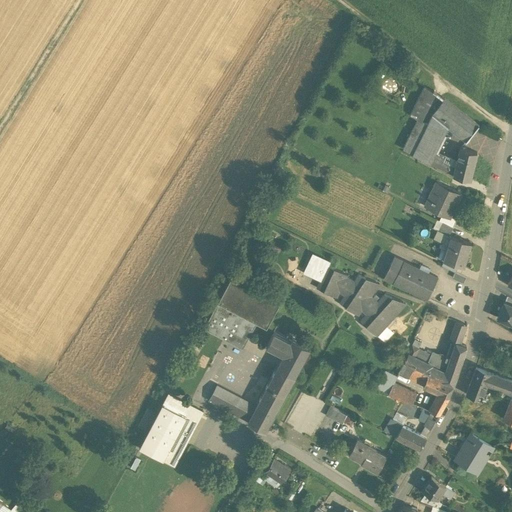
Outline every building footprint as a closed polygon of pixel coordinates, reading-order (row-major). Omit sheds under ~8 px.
[(412,154),(427,123),(422,121),(435,93),(424,87),(410,115),(417,119),(403,149),(412,154)] [(444,98),(431,115),(448,127),(466,142),(479,125),(444,98)] [(427,123),(412,154),(430,163),(435,152),(448,127),(431,115),(427,123)] [(460,148),(457,162),(454,175),(453,176),(470,180),(477,153),(460,148)] [(430,163),(454,175),(457,162),(435,152),(430,163)] [(387,181),(382,190),(389,194),(394,184),(387,181)] [(459,192),(436,181),(424,206),(442,214),(450,218),(450,217),(455,207),(452,205),(454,201),(459,192)] [(456,220),(450,217),(450,218),(442,214),(439,220),(443,222),(453,227),(456,220)] [(443,222),(439,220),(436,218),(432,225),(440,229),(443,222)] [(453,227),(443,222),(440,229),(450,233),(453,227)] [(470,243),(451,237),(447,252),(444,260),(459,265),(463,266),(470,243)] [(442,250),(438,258),(444,260),(447,252),(442,250)] [(313,254),(304,272),(320,280),(327,265),(327,266),(329,262),(313,254)] [(437,277),(394,256),(383,278),(427,299),(437,277)] [(459,265),(444,260),(441,266),(455,272),(459,265)] [(384,295),(378,303),(376,301),(377,299),(374,296),(372,298),(371,297),(379,284),(365,278),(358,275),(354,282),(347,277),(348,275),(334,268),(334,269),(327,266),(327,265),(320,280),(316,288),(323,291),(323,292),(337,298),(339,293),(344,296),(339,303),(346,307),(346,308),(358,316),(362,311),(366,315),(360,322),(366,327),(377,337),(388,325),(387,324),(391,319),(392,320),(406,304),(392,298),(384,295)] [(452,278),(463,283),(465,278),(455,273),(452,278)] [(282,300),(233,274),(204,327),(243,349),(257,322),(267,327),(282,300)] [(511,305),(505,303),(498,319),(511,324),(511,305)] [(415,357),(408,354),(407,356),(406,355),(405,359),(406,359),(404,363),(428,374),(427,375),(446,383),(453,387),(466,347),(460,345),(466,326),(456,322),(449,343),(451,343),(445,359),(432,354),(427,364),(415,357)] [(266,346),(283,355),(256,405),(217,384),(208,400),(247,421),(247,422),(266,432),(295,377),(310,348),(292,339),(291,341),(274,332),(266,346)] [(415,340),(412,346),(419,349),(421,343),(415,340)] [(419,349),(412,346),(408,354),(415,357),(419,349)] [(428,374),(404,363),(399,372),(424,383),(427,377),(427,375),(428,374)] [(476,369),(466,396),(481,401),(487,385),(491,374),(476,369)] [(397,377),(386,372),(377,389),(398,399),(403,402),(411,406),(417,394),(394,383),(397,377)] [(511,382),(491,374),(487,385),(511,394),(511,382)] [(445,385),(427,377),(424,383),(423,386),(440,394),(449,398),(453,387),(446,383),(445,385)] [(175,466),(204,411),(169,392),(139,447),(175,466)] [(449,398),(440,394),(433,408),(432,408),(433,405),(431,405),(428,411),(432,412),(439,415),(449,398)] [(398,399),(390,416),(395,418),(403,402),(398,399)] [(511,399),(506,412),(503,420),(511,423),(511,399)] [(347,414),(330,406),(326,415),(342,424),(347,414)] [(428,411),(423,409),(419,421),(426,424),(432,412),(428,411)] [(426,424),(425,427),(430,431),(439,415),(432,412),(426,424)] [(425,439),(402,427),(403,425),(393,420),(386,432),(419,449),(425,439)] [(16,429),(9,424),(5,430),(13,435),(16,429)] [(6,434),(2,440),(11,445),(14,439),(6,434)] [(493,448),(472,436),(466,445),(465,444),(455,460),(472,470),(481,455),(486,458),(493,448)] [(375,449),(357,439),(349,455),(362,462),(361,464),(366,467),(366,466),(377,472),(386,457),(375,451),(375,449)] [(290,469),(274,458),(270,464),(265,471),(266,471),(281,482),(290,469)] [(266,461),(259,470),(264,473),(266,471),(265,471),(270,464),(266,461)] [(40,476),(45,480),(56,468),(51,464),(40,476)] [(445,486),(431,477),(422,491),(426,493),(436,500),(441,492),(450,498),(454,492),(445,486)] [(436,500),(426,493),(420,502),(432,507),(438,509),(442,503),(436,500)] [(0,511),(5,511),(9,508),(0,499),(0,511)] [(25,503),(20,499),(17,503),(22,508),(25,503)] [(17,503),(10,511),(12,511),(17,511),(22,508),(17,503)]
